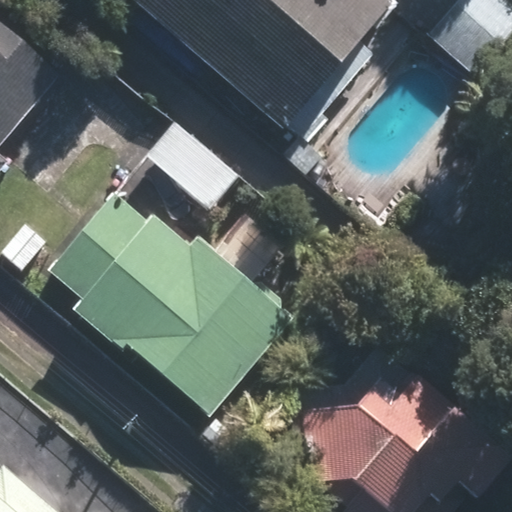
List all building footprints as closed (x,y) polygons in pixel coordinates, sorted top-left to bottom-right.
[(142,0),(312,149),(339,118),(322,102),(410,3),(406,0),(142,0)] [(511,0),(461,0),(431,34),(502,98),(511,87),(511,0)] [(0,147),(65,77),(0,18),(0,147)] [(126,189),(56,271),(88,298),(81,307),(216,421),(306,315),(206,231),(194,246),(126,189)] [(318,482),(327,481),(358,508),(354,511),(459,511),(479,490),(490,499),(511,472),(511,448),(387,343),(358,377),(305,385),(318,482)] [(76,511),(0,446),(0,511),(76,511)]
